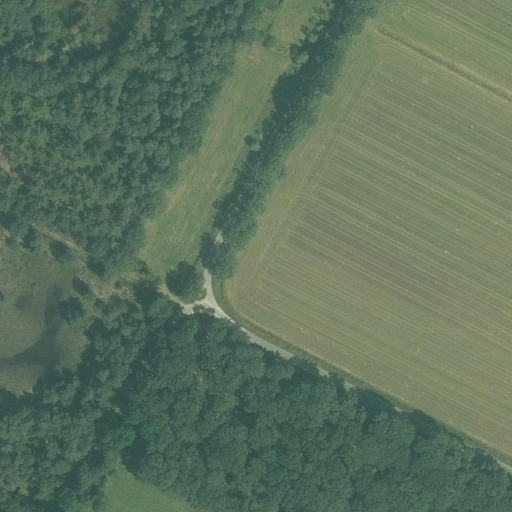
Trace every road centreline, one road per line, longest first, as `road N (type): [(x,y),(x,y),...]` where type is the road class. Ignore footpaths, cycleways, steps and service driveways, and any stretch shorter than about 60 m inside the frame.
road 1 (unclassified): [(203,308),(206,253),(346,0)]
road 2 (unclassified): [(237,330),(511,472)]
road 3 (unclassified): [(59,511),(175,318),(203,308)]
road 4 (track): [(203,308),(0,205)]
